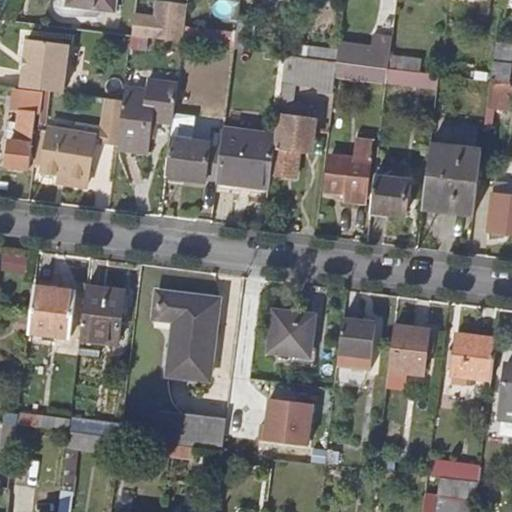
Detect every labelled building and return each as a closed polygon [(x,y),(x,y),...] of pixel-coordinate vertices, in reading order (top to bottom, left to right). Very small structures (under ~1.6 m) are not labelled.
[(68,0),(68,4),(92,7),(92,10),(116,12),(117,0),(68,0)] [(184,43),(186,19),(188,5),(157,1),(155,13),(136,11),(132,37),(184,43)] [(236,38),(234,49),(252,51),(255,20),(239,18),(238,21),(236,38)] [(236,38),(198,34),(199,21),(186,19),(184,43),(202,45),(215,47),(234,49),(236,38)] [(286,56),(337,62),(338,51),(299,47),(300,29),(290,27),(286,56)] [(372,51),(370,66),(388,68),(392,38),(373,36),(372,51)] [(27,40),(22,88),(42,91),(64,93),(70,45),(27,40)] [(501,83),(508,83),(511,53),(511,42),(496,41),(491,81),(501,83)] [(337,62),(370,66),(372,51),(339,47),(338,51),(337,62)] [(337,62),(286,56),(282,83),(320,87),(319,92),(333,94),(335,77),(337,62)] [(399,70),(414,72),(420,73),(422,59),(401,57),(399,70)] [(370,66),(337,62),(335,77),(398,84),(399,70),(388,68),(370,66)] [(420,73),(414,72),(412,85),(438,87),(439,74),(420,73)] [(125,89),(124,101),(118,145),(118,149),(150,153),(154,121),(173,123),(178,85),(149,81),(147,91),(125,89)] [(491,85),(486,118),(497,119),(501,83),(491,81),(491,85)] [(40,114),(42,91),(22,88),(15,87),(12,111),(20,112),(35,114),(40,114)] [(118,145),(124,101),(102,98),(98,126),(100,126),(98,142),(118,145)] [(30,170),(35,114),(20,112),(18,122),(9,122),(8,130),(17,131),(16,142),(10,142),(7,167),(30,170)] [(279,116),(273,175),(297,178),(301,142),(312,143),(314,130),(307,129),(308,119),(279,116)] [(94,136),(48,129),(41,172),(87,179),(94,136)] [(222,145),(218,182),(268,188),(274,136),(224,129),(224,131),(222,145)] [(210,144),(222,145),(224,131),(211,130),(210,144)] [(331,155),(327,190),(366,195),(374,135),(358,134),(355,158),(331,155)] [(172,139),(167,177),(206,182),(206,181),(210,144),(172,139)] [(222,145),(210,144),(206,181),(218,182),(222,145)] [(431,145),(423,209),(474,216),(482,151),(431,145)] [(409,182),(375,178),(371,213),(405,217),(409,182)] [(511,234),(511,196),(493,194),(489,232),(511,234)] [(28,269),(27,252),(5,253),(6,270),(28,269)] [(75,291),(34,287),(30,333),(70,337),(75,291)] [(124,292),(86,288),(80,340),(118,344),(124,292)] [(217,299),(158,293),(156,317),(176,320),(170,375),(209,379),(217,299)] [(293,353),(310,355),(313,327),(314,315),(275,311),(270,350),(293,353)] [(376,323),(343,319),(338,364),(370,368),(376,323)] [(429,331),(394,326),(388,370),(423,374),(429,331)] [(319,328),(313,327),(310,355),(293,353),(292,360),(315,363),(319,328)] [(492,379),(497,339),(457,334),(455,354),(451,353),(449,368),(454,369),(453,374),(492,379)] [(511,420),(511,365),(506,364),(499,418),(511,420)] [(365,382),(367,369),(345,366),(343,379),(365,382)] [(308,444),(313,403),(270,397),(267,423),(262,423),(261,438),(308,444)] [(171,444),(223,450),(227,418),(162,410),(158,443),(171,444)] [(19,414),(18,425),(38,428),(39,417),(19,414)] [(13,462),(18,425),(4,423),(0,460),(13,462)] [(120,438),(69,431),(67,446),(118,452),(120,438)] [(428,476),(440,477),(480,482),(481,468),(430,462),(428,476)] [(475,511),(480,482),(440,477),(438,497),(426,496),(423,511),(475,511)]
